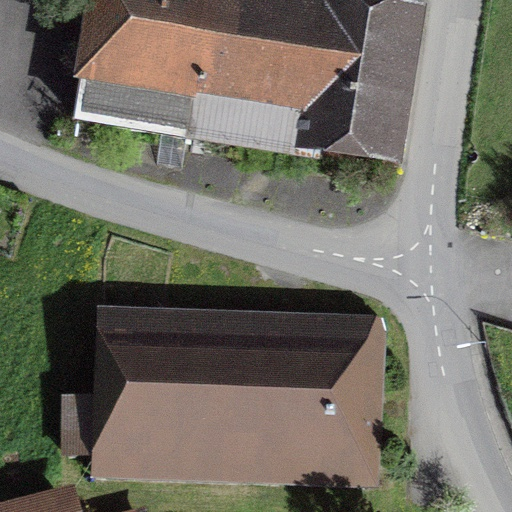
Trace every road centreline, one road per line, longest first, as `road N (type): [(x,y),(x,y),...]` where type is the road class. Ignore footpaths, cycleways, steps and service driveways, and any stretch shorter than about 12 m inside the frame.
road 1 (residential): [(418,280),(113,198),(0,154)]
road 2 (residential): [(457,0),(418,280)]
road 3 (residential): [(418,280),(500,511)]
